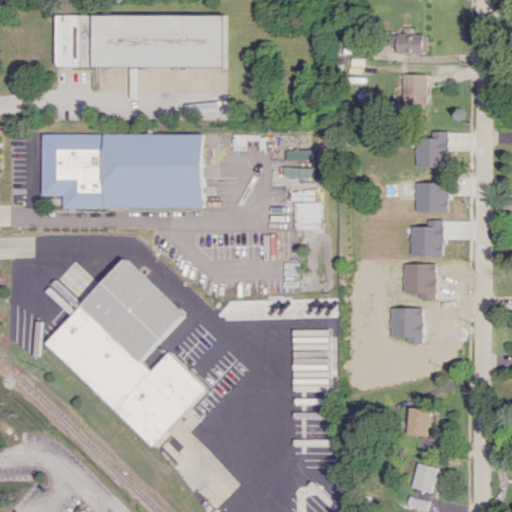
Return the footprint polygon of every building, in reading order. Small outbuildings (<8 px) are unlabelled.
[(54,14),(221,15),(220,66),(54,65),(54,14)] [(428,34),(396,33),(396,53),(427,53),(428,34)] [(428,73),(402,73),(403,108),(428,108),(428,73)] [(41,132),(200,133),(200,206),(104,206),(104,207),(61,207),(61,193),(40,193),(41,132)] [(315,149),(298,149),(297,165),(291,165),(291,176),(314,176),(315,149)] [(185,314),(124,258),(45,344),(156,445),(210,387),(171,351),(153,370),(143,360),(185,314)] [(410,435),(431,436),(433,404),(411,403),(410,435)] [(434,492),(441,467),(420,461),(413,486),(434,492)]
